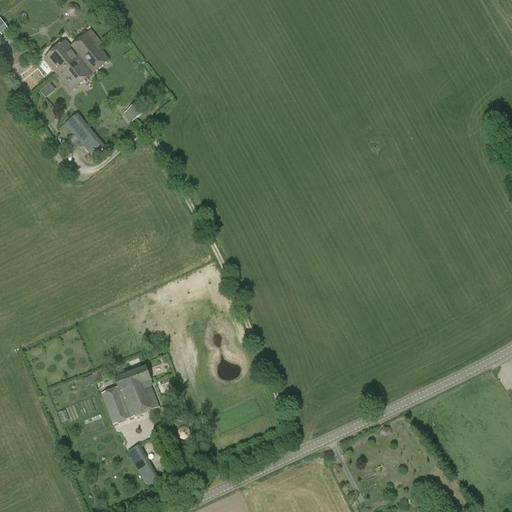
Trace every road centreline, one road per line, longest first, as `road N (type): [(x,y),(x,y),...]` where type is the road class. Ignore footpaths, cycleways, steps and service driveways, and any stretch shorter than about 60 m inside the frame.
road 1 (unknown): [(298,453),(222,265),(151,141),(133,139),(87,177),(73,179),(15,81)]
road 2 (tertiary): [(174,511),(511,348)]
